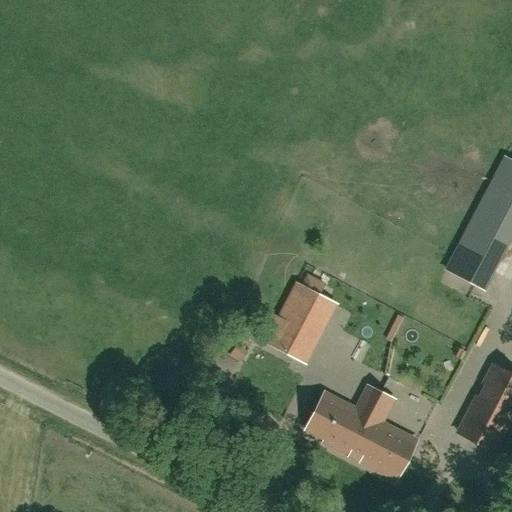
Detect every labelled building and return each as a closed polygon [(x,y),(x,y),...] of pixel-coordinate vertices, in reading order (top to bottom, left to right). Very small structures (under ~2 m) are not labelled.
[(511,215),(511,160),(506,157),(485,198),(447,270),(475,285),(511,215)] [(294,357),(325,297),(297,282),(265,342),(294,357)] [(235,347),(230,354),(240,361),(245,353),(235,347)] [(494,451),(503,434),(511,416),(511,375),(497,368),(493,366),(492,366),(492,367),(483,384),(482,385),(483,385),(487,387),(481,399),(477,397),(477,396),(476,397),(467,414),(467,415),(458,432),(457,433),(458,433),(475,442),(476,443),(493,451),(494,452),(494,451)] [(370,383),(358,406),(327,390),(307,427),(325,436),(336,441),(334,444),(350,452),(354,444),(360,432),(370,413),(382,389),(370,383)] [(397,476),(404,461),(410,451),(417,437),(383,419),(395,396),(382,389),(370,413),(360,432),(354,444),(350,452),(397,476)] [(501,497),(488,488),(481,497),(494,507),(501,497)]
